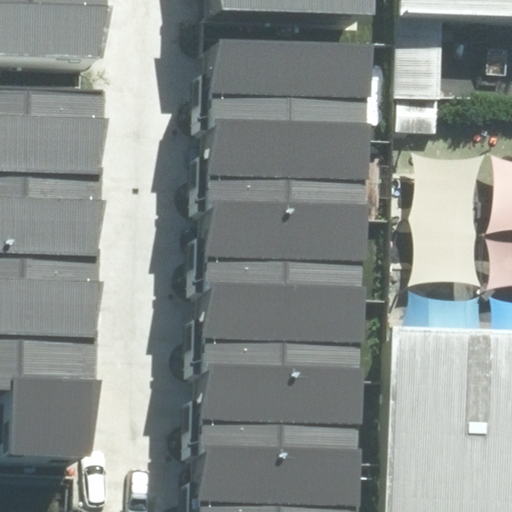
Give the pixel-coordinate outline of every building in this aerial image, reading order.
[(0,0),(0,57),(105,61),(107,0),(0,0)] [(372,13),(372,0),(208,0),(209,8),(372,13)] [(511,0),(398,0),(396,99),(441,100),(443,18),(511,20),(511,0)] [(369,140),(372,45),(211,39),(208,135),(369,140)] [(0,166),(104,172),(109,95),(0,90),(0,166)] [(367,221),(369,140),(208,135),(206,217),(367,221)] [(0,250),(101,255),(104,172),(0,166),(0,250)] [(365,301),(367,221),(206,217),(204,296),(365,301)] [(0,337),(96,342),(101,255),(0,250),(0,337)] [(363,380),(365,301),(204,296),(202,375),(363,380)] [(94,380),(96,342),(0,337),(0,391),(2,391),(0,453),(93,454),(101,381),(94,380)] [(511,511),(511,339),(382,338),(379,511),(511,511)] [(359,467),(363,380),(202,375),(199,461),(359,467)] [(356,511),(359,467),(199,461),(197,511),(356,511)]
